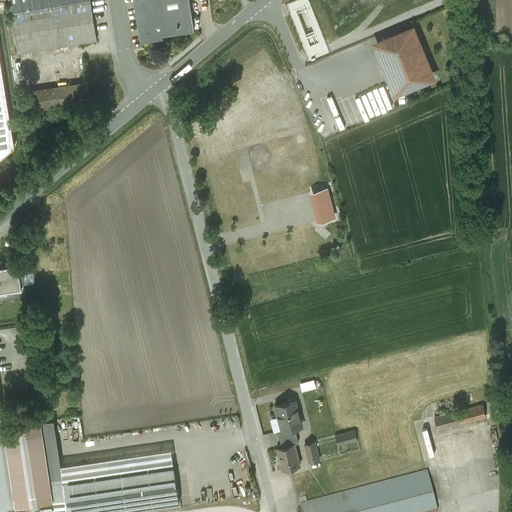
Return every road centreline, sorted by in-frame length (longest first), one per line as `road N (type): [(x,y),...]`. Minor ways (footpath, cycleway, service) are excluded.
road 1 (unclassified): [(150,95),(177,131),(272,511)]
road 2 (unknown): [(255,440),(32,437)]
road 3 (tertiary): [(0,219),(150,95)]
road 4 (tertiary): [(150,95),(265,0)]
road 5 (unknown): [(175,126),(311,75)]
